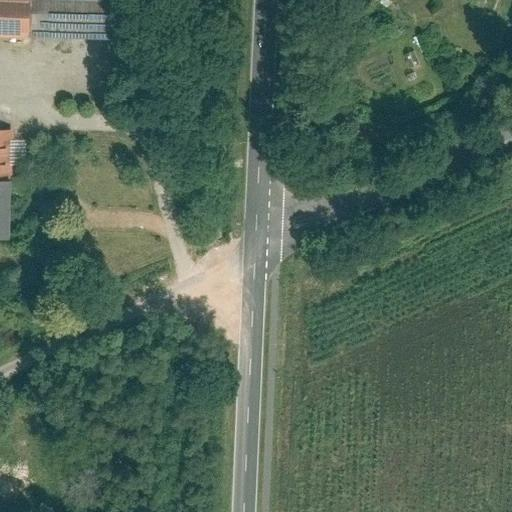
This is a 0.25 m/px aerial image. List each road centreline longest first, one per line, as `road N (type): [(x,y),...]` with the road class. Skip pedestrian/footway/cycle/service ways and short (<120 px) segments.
road 1 (residential): [(251,264),(272,234),(511,129)]
road 2 (tertiary): [(251,264),(262,0)]
road 3 (tertiary): [(242,511),(251,264)]
road 4 (track): [(186,288),(0,371)]
